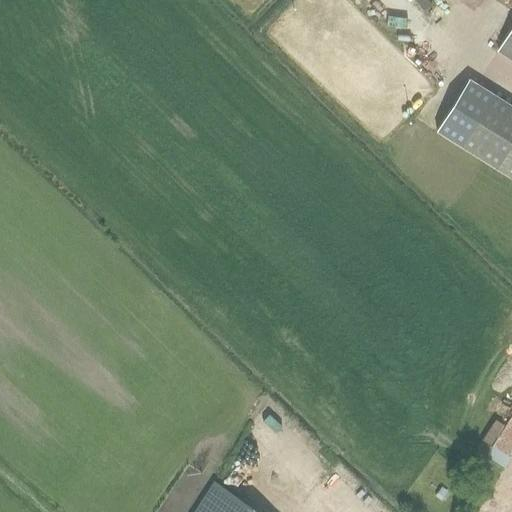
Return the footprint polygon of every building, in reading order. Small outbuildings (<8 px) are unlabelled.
[(511,29),(499,51),(511,59),(511,29)] [(511,177),(511,105),(494,94),(461,145),(511,177)] [(476,452),(505,470),(511,459),(511,417),(493,448),(483,442),(476,452)] [(276,459),(309,494),(333,471),(299,436),(276,459)] [(262,511),(213,480),(192,511),(262,511)]
